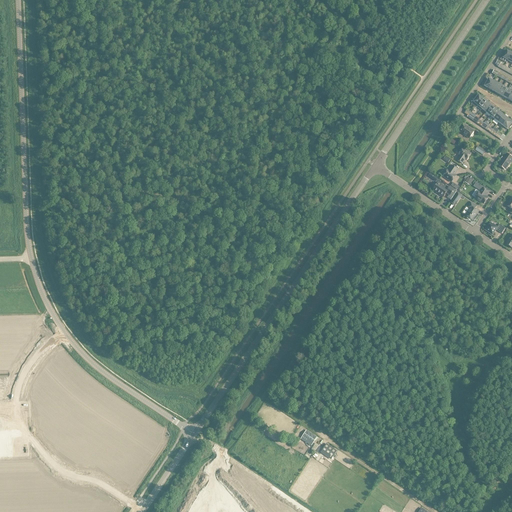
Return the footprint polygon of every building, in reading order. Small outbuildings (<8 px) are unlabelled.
[(501,57),(507,61),(511,53),(506,51),(505,52),(503,51),(502,56),(501,57)] [(489,89),(493,82),(488,79),(487,80),(485,79),(484,84),(483,86),(489,89)] [(493,82),(489,89),(494,92),(498,84),(493,82)] [(498,84),(494,92),(498,94),(502,87),(498,84)] [(502,87),(498,94),(503,97),(507,90),(502,87)] [(507,90),(503,97),(508,100),(511,92),(507,90)] [(473,102),(477,106),(482,99),(477,95),(476,96),(472,99),(474,101),(473,102)] [(482,99),(477,106),(481,109),(487,102),(482,99)] [(487,102),(481,109),(485,112),(491,106),(487,102)] [(485,112),(490,116),(495,109),(491,106),(485,112)] [(495,109),(490,116),(494,119),(499,113),(495,109)] [(499,113),(494,119),(498,123),(503,116),(499,113)] [(503,116),(498,123),(502,126),(508,119),(503,116)] [(511,122),(508,119),(502,126),(507,129),(508,127),(510,128),(511,124),(511,122)] [(481,127),(484,129),(486,130),(485,130),(486,130),(489,124),(487,123),(487,122),(485,121),(483,123),(481,127)] [(470,137),(471,137),(472,137),(473,135),(473,134),(472,134),(474,132),(464,125),(460,132),(469,139),(470,137)] [(485,151),(477,146),(475,150),(482,155),(485,151)] [(459,156),(456,161),(461,164),(465,159),(466,160),(471,154),(462,148),(458,155),(459,156)] [(509,165),(508,164),(511,159),(511,158),(506,154),(498,165),(505,170),(507,167),(509,165)] [(442,177),(451,182),(456,176),(454,175),(457,170),(452,166),(448,171),(447,170),(442,177)] [(475,190),(471,196),(474,198),(483,204),(488,198),(485,196),(486,194),(488,191),(483,187),(482,188),(481,188),(482,187),(475,182),(473,187),(480,191),(479,192),(479,191),(478,192),(475,190)] [(440,195),(443,197),(445,193),(449,196),(453,190),(449,187),(447,189),(440,185),(439,185),(437,184),(436,185),(435,185),(433,187),(434,188),(432,190),(435,192),(437,192),(439,194),(440,195)] [(451,203),(455,206),(462,196),(458,193),(451,203)] [(467,217),(466,218),(467,219),(469,220),(470,220),(470,219),(472,220),(476,215),(478,212),(474,209),(476,206),(471,202),(467,208),(469,209),(465,216),(467,217)] [(489,223),(486,228),(486,231),(492,235),(495,230),(501,234),(505,228),(499,224),(497,227),(489,223)] [(316,438),(306,431),(301,439),(311,446),(316,438)] [(336,451),(326,445),(321,452),(331,459),(336,451)] [(226,496),(220,500),(226,508),(224,509),(226,511),(231,508),(229,506),(232,504),(230,502),(231,501),(229,499),(228,499),(226,496)]
